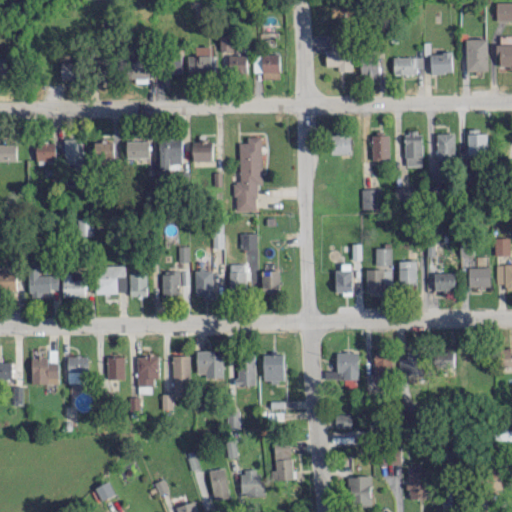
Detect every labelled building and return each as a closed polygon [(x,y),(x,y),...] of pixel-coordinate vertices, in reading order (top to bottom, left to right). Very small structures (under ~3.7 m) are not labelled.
[(497,20),(511,19),(511,1),(496,2),(497,20)] [(221,50),(232,50),(231,34),(220,34),(221,50)] [(511,34),(500,35),(500,43),(496,43),(496,56),(500,56),(500,65),(509,65),(509,70),(511,69),(511,34)] [(466,38),(467,70),(488,70),(487,38),(466,38)] [(326,65),(338,65),(338,70),(352,70),(352,43),(332,44),(332,49),(326,49),(326,65)] [(188,55),(188,73),(214,73),(214,45),(196,45),(196,55),(188,55)] [(452,51),(430,52),(431,72),(452,72),(452,51)] [(254,71),(263,71),(263,77),(280,77),(280,53),(253,54),(254,71)] [(247,54),(230,54),(230,73),(247,72),(247,54)] [(182,55),(167,55),(168,73),(182,73),(182,55)] [(394,71),(423,72),(423,56),(394,55),(394,71)] [(360,74),(383,74),(384,57),(361,57),(360,74)] [(151,80),(151,60),(130,60),(130,80),(151,80)] [(61,78),(78,78),(78,61),(61,61),(61,78)] [(468,154),(487,154),(487,130),(467,130),(468,154)] [(405,164),(422,164),(422,131),(405,131),(405,164)] [(454,132),(436,133),(437,159),(455,159),(454,132)] [(331,152),(350,153),(351,133),(332,133),(331,152)] [(390,158),(389,134),(371,135),(372,159),(390,158)] [(240,142),(240,181),(235,181),(235,210),(256,209),(256,183),(262,183),(261,135),(247,136),(247,142),(240,142)] [(160,168),(170,167),(170,162),(182,162),(182,137),(159,138),(160,168)] [(82,139),(64,139),(65,163),(74,163),(74,169),(83,168),(82,139)] [(149,140),(126,140),(127,157),(149,156),(149,140)] [(192,140),(193,160),(213,159),(213,140),(192,140)] [(54,141),(35,142),(36,159),(55,159),(54,141)] [(113,141),(94,141),(95,160),(114,159),(113,141)] [(16,143),(0,143),(0,160),(16,160),(16,143)] [(361,188),(361,208),(379,207),(379,187),(361,188)] [(93,234),(92,218),(77,218),(78,235),(93,234)] [(223,247),(223,220),(212,221),(213,247),(223,247)] [(239,232),(239,248),(256,247),(256,232),(239,232)] [(495,254),(510,254),(509,236),(494,237),(495,254)] [(352,259),(361,258),(360,242),(351,243),(352,259)] [(188,245),(178,245),(178,260),(189,260),(188,245)] [(375,264),(392,263),(391,246),(375,247),(375,264)] [(416,286),(415,260),(398,260),(399,287),(416,286)] [(228,287),(245,287),(245,263),(228,263),(228,287)] [(496,283),(505,283),(505,287),(511,286),(511,263),(496,264),(496,283)] [(126,291),(126,264),(95,265),(96,292),(126,291)] [(468,266),(469,286),(490,286),(489,266),(468,266)] [(58,274),(38,274),(38,267),(28,267),(29,296),(41,296),(41,289),(58,289),(58,274)] [(365,268),(366,295),(383,295),(383,268),(365,268)] [(0,269),(0,289),(16,289),(16,270),(0,269)] [(211,269),(194,269),(194,295),(212,295),(211,269)] [(335,291),(351,290),(351,269),(335,269),(335,291)] [(179,270),(161,270),(162,294),(179,294),(179,270)] [(262,293),(279,293),(279,270),(261,270),(262,293)] [(455,289),(454,271),(434,272),(434,289),(455,289)] [(62,294),(84,295),(85,272),(63,272),(62,294)] [(147,295),(146,272),(129,272),(130,295),(147,295)] [(511,364),(511,346),(502,346),(501,364),(511,364)] [(222,374),(222,351),(196,351),(197,375),(222,374)] [(336,351),(337,378),(358,378),(358,351),(336,351)] [(374,351),(375,372),(392,371),(391,351),(374,351)] [(399,357),(399,375),(423,374),(422,351),(406,351),(407,357),(399,357)] [(453,351),(435,351),(435,366),(454,365),(453,351)] [(263,380),(284,380),(283,353),(263,354),(263,380)] [(173,395),(190,394),(188,354),(172,354),(173,395)] [(68,355),(68,381),(87,381),(87,355),(68,355)] [(106,356),(107,378),(124,378),(124,355),(106,356)] [(137,355),(137,392),(152,392),(152,377),(158,377),(159,355),(137,355)] [(32,382),(58,382),(58,361),(48,362),(47,356),(31,356),(32,382)] [(255,383),(255,356),(236,357),(236,384),(255,383)] [(0,376),(11,377),(11,360),(0,360),(0,376)] [(13,403),(22,403),(23,385),(14,384),(13,403)] [(172,392),(162,392),(161,408),(171,408),(172,392)] [(240,410),(227,410),(227,428),(239,428),(240,410)] [(335,427),(352,427),(351,413),(335,413),(335,427)] [(293,478),(291,441),(274,442),(275,469),(271,470),(271,479),(293,478)] [(208,469),(214,500),(230,497),(224,466),(208,469)] [(264,494),(263,469),(240,470),(241,494),(264,494)] [(407,470),(408,498),(427,497),(427,470),(407,470)] [(348,475),(349,505),(371,504),(370,475),(348,475)] [(155,481),(159,493),(168,490),(163,478),(155,481)] [(115,494),(109,480),(95,486),(101,500),(115,494)]
